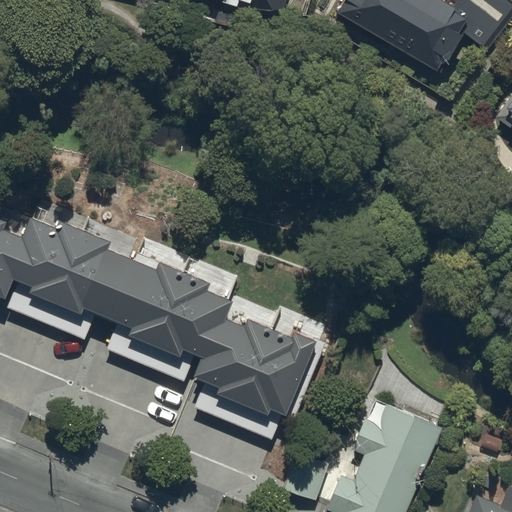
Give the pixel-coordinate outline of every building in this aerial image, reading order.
[(181,0),(188,2),(188,0),(199,0),(277,23),(283,0),(181,0)] [(342,0),(335,14),(434,72),(442,58),(445,60),(460,33),(484,51),(511,15),(511,2),(509,0),(454,0),(449,7),(436,0),(342,0)] [(511,123),(511,91),(493,117),(504,125),(508,120),(511,123)] [(43,324),(81,232),(56,222),(53,229),(32,220),(23,240),(7,280),(16,283),(5,308),(43,324)] [(0,297),(7,280),(23,240),(0,230),(0,226),(2,222),(0,221),(0,297)] [(93,314),(105,319),(129,261),(103,250),(107,242),(81,232),(43,324),(83,340),(93,314)] [(142,365),(181,272),(136,253),(132,262),(129,261),(105,319),(116,324),(105,349),(142,365)] [(202,360),(220,318),(227,301),(203,291),(207,283),(181,272),(142,365),(182,381),(193,356),(202,360)] [(202,360),(194,379),(203,383),(193,408),(232,424),(270,330),(244,320),(241,327),(220,318),(202,360)] [(289,338),(270,330),(232,424),(270,439),(280,415),(292,420),(324,343),(313,339),(312,341),(291,333),(289,338)] [(404,511),(440,428),(375,401),(367,420),(363,419),(350,450),(363,455),(352,481),(338,475),(322,511),(404,511)] [(282,489),(315,500),(325,469),(292,458),(282,489)] [(511,511),(511,510),(474,495),(467,511),(511,511)]
